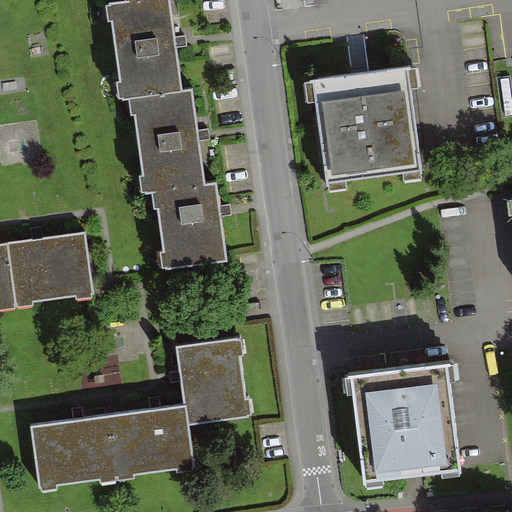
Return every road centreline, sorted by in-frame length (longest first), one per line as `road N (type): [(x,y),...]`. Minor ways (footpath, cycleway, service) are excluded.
road 1 (residential): [(252,0),(322,511)]
road 2 (unknown): [(96,0),(116,131),(148,252)]
